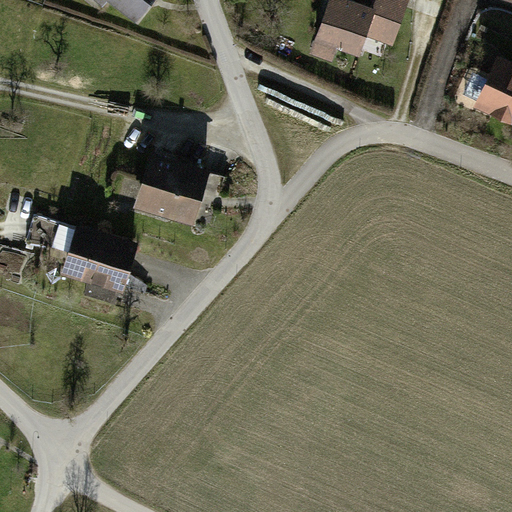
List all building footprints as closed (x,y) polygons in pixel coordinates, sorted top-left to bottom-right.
[(117,0),(138,17),(150,0),(117,0)] [(374,0),(372,8),(350,0),(331,0),(316,41),(320,42),(322,37),(360,51),(368,30),(394,40),(408,0),(374,0)] [(511,65),(501,61),(492,79),(476,72),(466,94),(511,115),(511,65)] [(226,175),(156,154),(142,203),(212,224),(226,175)] [(81,228),(36,214),(28,243),(71,255),(68,270),(145,293),(149,285),(127,271),(134,243),(82,226),(81,228)]
